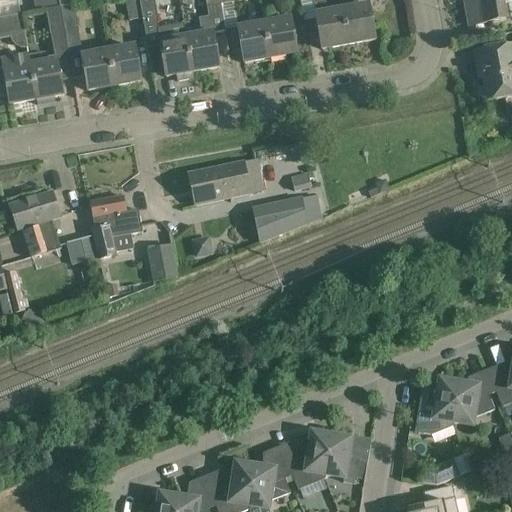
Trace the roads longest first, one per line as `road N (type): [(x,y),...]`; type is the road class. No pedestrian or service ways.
road 1 (residential): [(0,149),(398,81),(424,67),(429,54),(424,0)]
road 2 (residential): [(116,511),(121,481),(396,370)]
road 3 (residential): [(373,511),(396,370)]
road 4 (residential): [(396,370),(511,320)]
